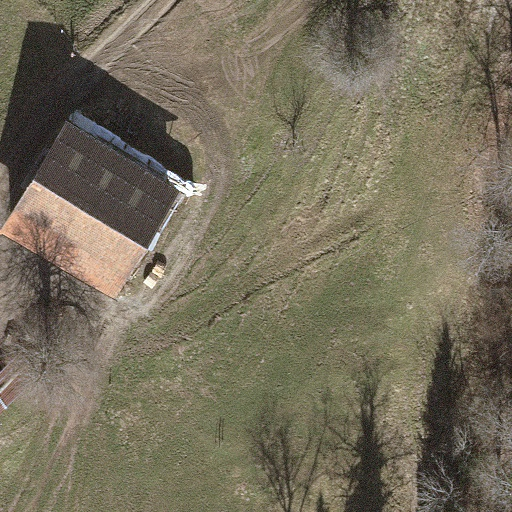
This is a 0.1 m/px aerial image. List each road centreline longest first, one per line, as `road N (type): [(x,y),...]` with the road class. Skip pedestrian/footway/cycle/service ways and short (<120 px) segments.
road 1 (track): [(0,266),(123,334),(157,330),(407,194),(428,193),(434,209),(400,392),(414,511)]
road 2 (track): [(0,187),(79,78),(159,0)]
